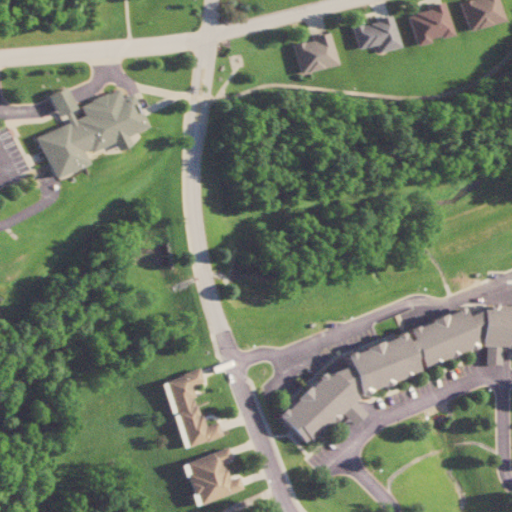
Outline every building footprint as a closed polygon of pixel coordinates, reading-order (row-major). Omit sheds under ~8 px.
[(459,30),(496,21),(491,0),(456,0),(452,1),(459,30)] [(446,35),(438,1),(421,5),(422,10),(402,14),(408,45),(423,42),(422,40),(446,35)] [(395,47),(388,16),(358,23),(347,25),(352,49),(369,45),(371,52),(395,47)] [(294,73),(333,65),(326,31),(306,35),(307,40),(288,44),(294,73)] [(31,136),(47,178),(82,164),(78,154),(107,142),(111,150),(125,144),(121,136),(143,127),(130,93),(119,97),(115,89),(75,104),(80,115),(70,119),(67,111),(72,108),(64,86),(44,94),(53,116),(60,113),(64,123),(31,136)] [(511,304),(484,307),(484,311),(460,313),(461,314),(400,321),(390,327),(338,360),(338,364),(272,408),(293,441),(299,441),(339,415),(345,424),(358,416),(349,401),(348,395),(357,394),(376,382),(408,378),(410,359),(481,352),(482,365),(498,363),(497,348),(511,346),(511,304)] [(157,381),(180,449),(219,435),(214,421),(201,425),(187,386),(199,382),(194,368),(157,381)] [(240,490),(236,476),(226,479),(221,462),(229,459),(225,447),(179,462),(193,505),(240,490)]
